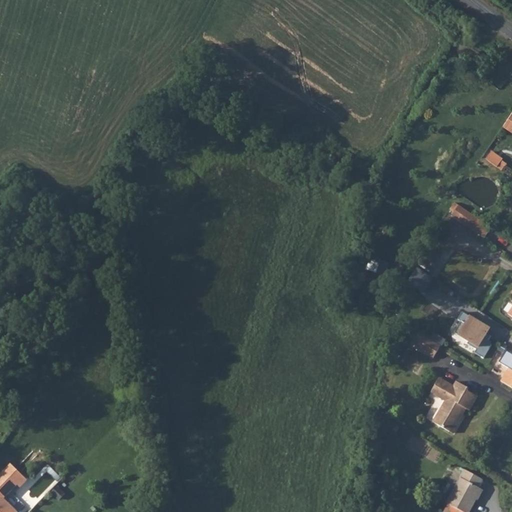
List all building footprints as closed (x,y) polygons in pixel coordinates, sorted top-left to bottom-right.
[(511,131),(511,112),(503,126),(511,131)] [(502,159),(491,152),(486,159),(497,167),(501,160),(502,159)] [(497,167),(502,171),(507,164),(501,160),(497,167)] [(450,209),(454,212),(459,205),(454,202),(450,209)] [(492,228),(459,205),(454,212),(451,216),(484,238),(492,228)] [(437,250),(448,234),(440,229),(429,245),(437,250)] [(436,258),(426,250),(417,262),(428,270),(436,258)] [(388,264),(374,258),(371,265),(385,271),(388,264)] [(492,261),(487,258),(482,264),(487,268),(492,261)] [(414,267),(404,281),(421,293),(431,279),(414,267)] [(439,300),(430,295),(424,306),(432,311),(439,300)] [(466,316),(454,336),(474,348),(471,353),(479,358),(488,345),(486,342),(485,341),(487,337),(483,334),(486,329),(466,316)] [(441,345),(419,333),(412,346),(433,358),(441,345)] [(511,354),(508,352),(501,363),(508,368),(511,361),(511,354)] [(511,361),(508,368),(500,381),(510,387),(511,387),(511,361)] [(451,386),(437,378),(428,393),(442,401),(429,422),(448,433),(463,409),(466,411),(475,397),(464,391),(465,389),(453,381),(451,386)] [(401,426),(380,415),(372,430),(381,435),(384,428),(396,435),(401,426)] [(0,511),(17,511),(18,511),(4,497),(17,483),(20,486),(28,478),(11,462),(4,469),(0,472),(0,511)] [(483,480),(465,470),(447,503),(448,503),(463,511),(469,511),(476,499),(475,498),(480,489),(478,488),(483,480)] [(475,498),(476,499),(478,500),(483,490),(480,489),(475,498)] [(463,511),(448,503),(442,511),(463,511)]
